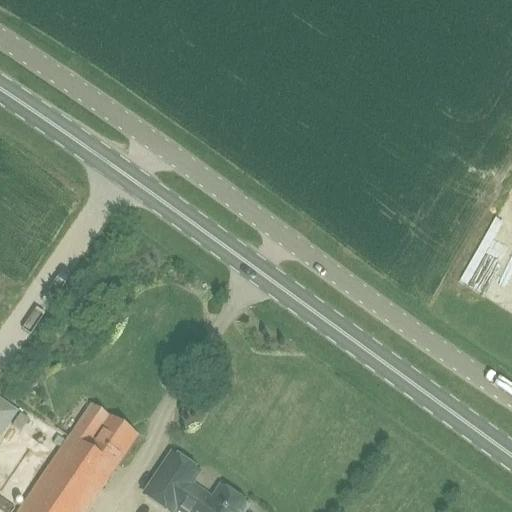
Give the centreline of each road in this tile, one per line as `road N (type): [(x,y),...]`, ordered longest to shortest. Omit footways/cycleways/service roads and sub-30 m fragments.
road 1 (primary): [(511,457),(258,273)]
road 2 (unclassified): [(511,396),(291,241)]
road 3 (unknown): [(258,273),(126,478)]
road 4 (unknown): [(127,176),(0,340)]
road 5 (unclassified): [(153,140),(0,37)]
road 6 (unclassified): [(291,241),(153,140)]
road 7 (primary): [(258,273),(127,176)]
road 8 (primary): [(127,176),(0,89)]
